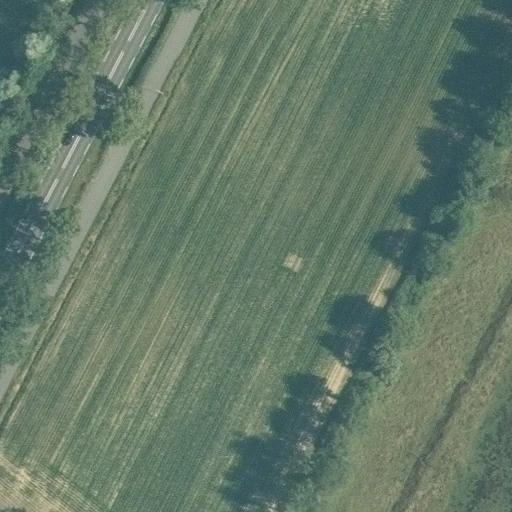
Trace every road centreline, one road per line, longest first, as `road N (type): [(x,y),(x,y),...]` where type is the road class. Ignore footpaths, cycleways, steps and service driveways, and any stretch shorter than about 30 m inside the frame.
road 1 (unclassified): [(0,384),(198,0)]
road 2 (primary): [(0,290),(150,0)]
road 3 (unclassified): [(0,202),(103,0)]
